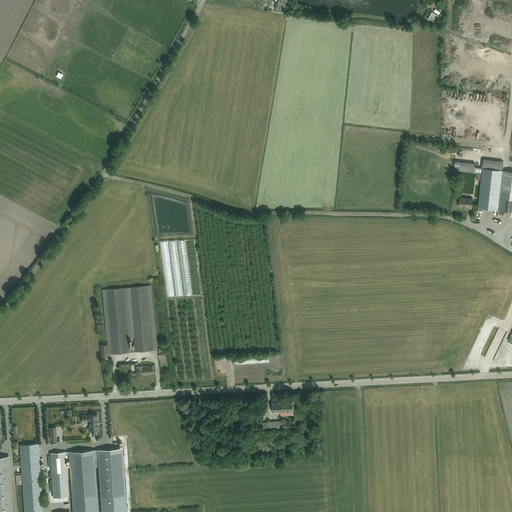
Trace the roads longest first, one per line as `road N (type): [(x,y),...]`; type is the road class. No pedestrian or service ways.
road 1 (tertiary): [(511,376),(0,401)]
road 2 (unclassified): [(0,313),(103,174),(203,0)]
road 3 (track): [(103,174),(240,213),(440,216)]
